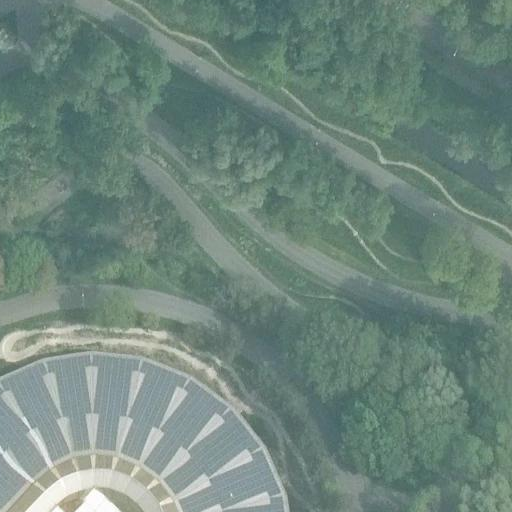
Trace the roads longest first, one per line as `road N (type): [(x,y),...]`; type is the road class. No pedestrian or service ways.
road 1 (unknown): [(91,0),(123,11),(511,245)]
road 2 (unclassified): [(511,83),(374,0)]
